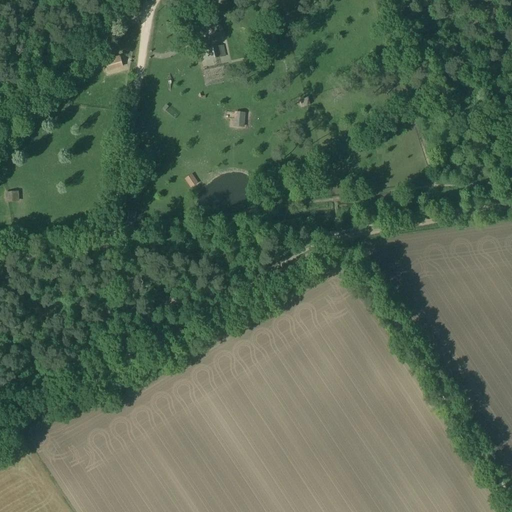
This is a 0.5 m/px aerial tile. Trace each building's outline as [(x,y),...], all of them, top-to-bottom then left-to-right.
[(223,46),(204,50),(206,60),(225,56),(223,46)] [(104,58),(106,74),(123,72),(121,56),(104,58)] [(308,97),(300,99),(302,107),(310,105),(308,97)] [(244,127),(246,113),(235,112),(233,126),(244,127)] [(183,178),(189,188),(198,184),(193,173),(183,178)] [(17,193),(6,193),(7,202),(18,201),(17,193)] [(129,210),(127,222),(134,223),(136,211),(129,210)]
